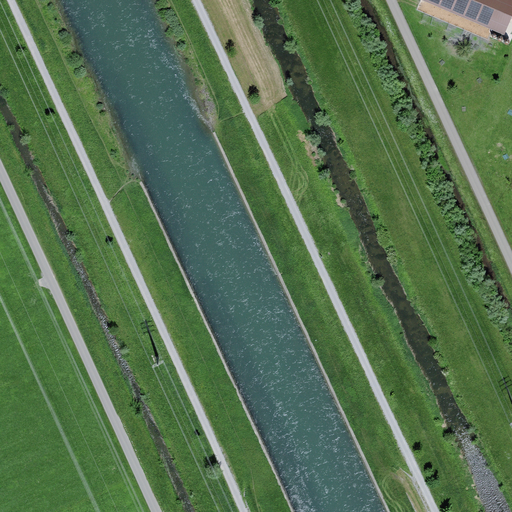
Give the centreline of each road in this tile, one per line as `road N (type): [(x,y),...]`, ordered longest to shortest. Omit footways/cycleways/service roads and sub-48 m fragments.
road 1 (track): [(194,0),(430,511)]
road 2 (track): [(17,0),(252,511)]
road 3 (unclassified): [(161,511),(0,164)]
road 4 (track): [(511,264),(390,0)]
